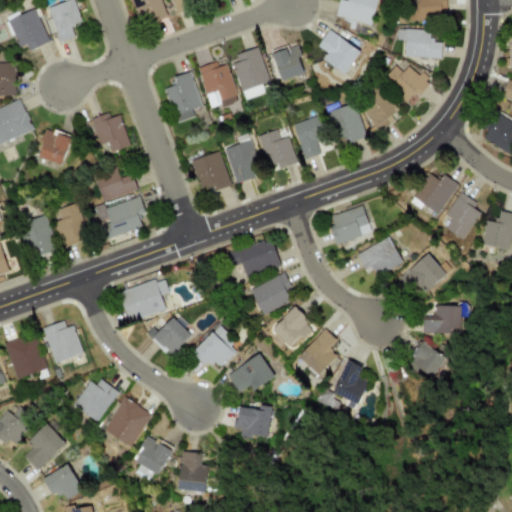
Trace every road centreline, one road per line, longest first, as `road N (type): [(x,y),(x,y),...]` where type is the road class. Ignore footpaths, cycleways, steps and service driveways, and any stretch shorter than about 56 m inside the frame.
road 1 (residential): [(0,305),(385,170),(420,148),(469,89),(480,0)]
road 2 (residential): [(190,238),(110,0)]
road 3 (residential): [(198,412),(128,364),(81,276)]
road 4 (residential): [(131,58),(296,0)]
road 5 (residential): [(383,326),(332,290),(295,202)]
